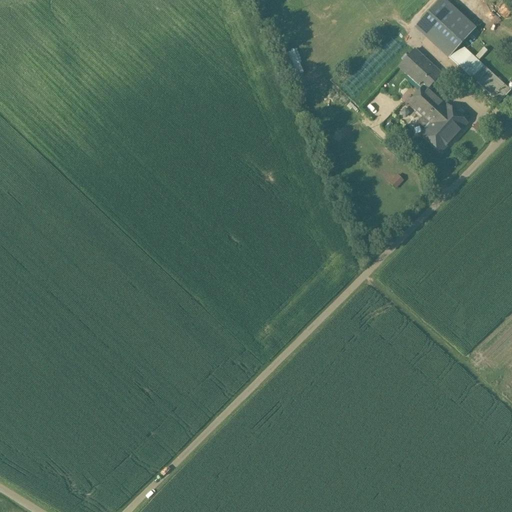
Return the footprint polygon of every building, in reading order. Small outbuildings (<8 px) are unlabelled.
[(442,0),(422,22),(445,43),(454,51),(474,30),(442,0)] [(463,49),(447,58),(499,105),(510,92),(463,49)] [(441,75),(414,51),(399,67),(409,76),(405,79),(420,93),(424,89),(426,90),(441,75)] [(424,89),(420,93),(409,105),(425,120),(420,125),(426,130),(421,135),(441,153),(466,125),(447,107),(446,108),(426,90),(424,89)] [(472,128),(477,132),(482,126),(477,122),(472,128)] [(390,183),(395,189),(403,182),(397,176),(390,183)]
